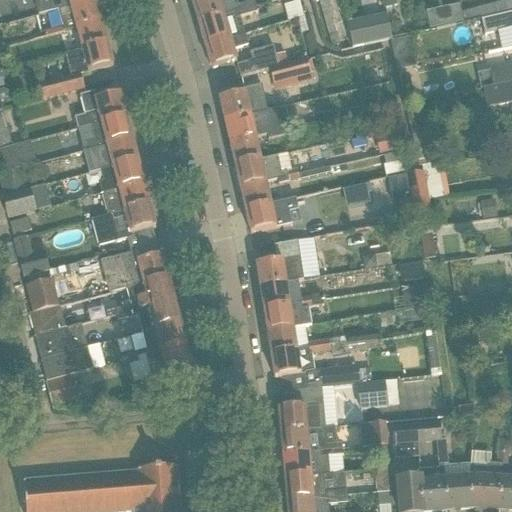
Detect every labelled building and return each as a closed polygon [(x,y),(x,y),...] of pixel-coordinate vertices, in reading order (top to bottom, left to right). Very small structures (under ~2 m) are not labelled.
[(49,0),(53,12),(95,1),(95,0),(49,0)] [(235,0),(204,0),(191,4),(198,26),(223,18),(235,14),(236,20),(246,17),(244,7),(238,9),(235,0)] [(381,0),(383,9),(396,6),(394,0),(381,0)] [(511,0),(461,13),(464,23),(511,10),(511,0)] [(63,28),(42,33),(45,44),(65,38),(64,33),(74,30),(101,23),(95,1),(53,12),(53,13),(58,11),(63,28)] [(254,4),(244,7),(246,17),(256,14),(254,4)] [(459,6),(450,7),(454,25),(462,23),(459,6)] [(511,13),(481,21),(485,36),(511,28),(511,13)] [(386,16),(346,25),(352,49),(391,40),(386,16)] [(223,18),(198,26),(204,48),(229,40),(223,18)] [(107,45),(101,23),(74,30),(80,52),(107,45)] [(245,36),(229,40),(204,48),(211,70),(236,63),(233,52),(248,48),(245,36)] [(397,72),(416,67),(409,37),(390,42),(397,72)] [(107,45),(80,52),(65,56),(70,77),(38,86),(43,101),(84,91),(80,76),(113,68),(107,45)] [(236,67),(239,76),(240,79),(241,78),(268,70),(269,72),(288,67),(288,66),(285,54),(275,57),(273,48),(252,54),(249,54),(252,62),(236,67)] [(288,67),(269,72),(275,92),(311,82),(309,74),(306,63),(305,61),(288,66),(288,67)] [(511,66),(488,71),(492,88),(511,84),(511,66)] [(511,84),(492,88),(492,89),(484,91),(487,109),(511,104),(511,84)] [(261,87),(258,87),(242,91),(243,95),(219,100),(224,123),(250,117),(263,114),(263,113),(266,112),(267,112),(261,87)] [(126,118),(120,95),(95,101),(93,93),(80,97),(85,117),(74,119),(77,130),(100,125),(126,118)] [(285,108),(267,112),(266,112),(268,120),(286,115),(285,108)] [(0,111),(0,151),(12,149),(1,111),(0,111)] [(250,117),(224,123),(229,146),(255,140),(255,139),(267,136),(268,142),(279,140),(276,129),(267,131),(263,114),(250,117)] [(132,140),(126,118),(100,125),(103,136),(92,139),(95,150),(132,140)] [(287,127),(276,129),(279,140),(289,137),(287,127)] [(379,155),(406,149),(402,132),(375,138),(379,155)] [(137,162),(132,140),(95,150),(83,153),(88,175),(100,172),(137,162)] [(260,162),(255,140),(229,146),(234,168),(260,162)] [(12,149),(0,151),(0,174),(22,169),(22,168),(26,167),(20,146),(12,149)] [(260,162),(234,168),(239,190),(265,184),(277,181),(278,187),(289,184),(286,174),(281,175),(277,158),(260,162)] [(137,162),(100,172),(103,182),(99,187),(101,195),(143,184),(137,162)] [(405,177),(402,163),(386,166),(383,166),(386,181),(387,181),(405,177)] [(28,191),(22,169),(0,174),(0,186),(3,198),(28,191)] [(286,174),(289,184),(299,182),(297,172),(286,174)] [(430,218),(422,175),(408,178),(412,202),(400,204),(403,222),(430,218)] [(143,184),(101,195),(107,217),(149,207),(143,184)] [(270,207),(265,184),(239,190),(245,213),(270,207)] [(369,186),(342,192),(346,210),(369,204),(367,195),(366,191),(370,190),(369,186)] [(28,191),(3,198),(8,220),(40,212),(34,190),(28,191)] [(270,207),(245,213),(250,235),(276,230),(290,226),(287,213),(297,211),(294,201),(270,207)] [(494,201),(480,203),(482,221),(497,219),(494,201)] [(149,207),(107,217),(114,244),(132,239),(131,236),(155,229),(149,207)] [(9,225),(13,237),(31,231),(28,219),(9,225)] [(28,238),(13,242),(23,279),(49,272),(44,252),(32,255),(28,238)] [(130,255),(118,258),(119,262),(118,262),(122,278),(126,280),(129,290),(168,279),(162,257),(133,264),(130,255)] [(375,257),(362,258),(363,263),(364,271),(376,269),(375,257)] [(299,259),(282,262),(256,266),(259,289),(285,285),(285,284),(298,283),(297,282),(303,281),(299,259)] [(65,268),(67,275),(90,268),(88,262),(65,268)] [(425,281),(422,264),(398,268),(401,284),(425,281)] [(64,279),(26,288),(32,315),(60,309),(71,306),(64,279)] [(122,305),(123,310),(115,312),(117,321),(127,319),(125,309),(136,307),(137,311),(174,302),(168,279),(129,290),(126,290),(129,303),(122,305)] [(285,284),(285,285),(259,289),(263,312),(301,306),(300,300),(298,283),(285,284)] [(426,294),(411,297),(413,310),(428,308),(426,294)] [(311,298),(313,309),(323,307),(322,297),(311,298)] [(313,309),(311,298),(300,300),(301,306),(302,310),(308,309),(313,309)] [(180,324),(174,302),(137,311),(136,307),(125,309),(127,319),(138,316),(142,334),(180,324)] [(302,310),(301,306),(263,312),(266,334),(293,330),(311,328),(308,309),(302,310)] [(29,316),(34,338),(65,330),(60,309),(32,315),(29,316)] [(180,324),(142,334),(147,351),(148,356),(160,353),(186,346),(180,324)] [(65,330),(34,338),(41,362),(72,353),(86,350),(87,349),(81,326),(66,330),(65,330)] [(296,353),(296,352),(293,330),(266,334),(270,357),(296,353)] [(0,385),(19,382),(8,332),(0,334),(0,385)] [(425,334),(430,371),(439,370),(434,333),(425,334)] [(329,342),(318,344),(320,354),(330,352),(329,342)] [(318,344),(308,345),(308,350),(309,355),(310,355),(320,354),(318,344)] [(192,369),(186,346),(160,353),(166,375),(192,369)] [(72,353),(41,362),(40,362),(46,384),(70,378),(92,372),(86,350),(72,353)] [(308,350),(296,352),(296,353),(270,357),(274,380),(305,375),(305,374),(313,372),(310,355),(309,355),(308,350)] [(147,351),(137,354),(139,363),(140,363),(139,358),(148,356),(147,351)] [(139,363),(137,354),(127,356),(129,366),(139,363)] [(357,368),(318,371),(319,389),(356,385),(358,385),(357,368)] [(70,378),(46,384),(53,409),(77,403),(70,378)] [(385,383),(358,385),(356,385),(358,411),(388,409),(385,383)] [(319,386),(309,387),(310,397),(320,396),(319,389),(319,386)] [(318,407),(304,409),(278,411),(280,435),(322,431),(322,430),(320,430),(318,407)] [(458,409),(459,424),(474,423),(472,407),(458,409)] [(372,447),(387,446),(385,424),(371,425),(372,447)] [(441,442),(440,426),(417,428),(418,444),(441,442)] [(418,444),(417,428),(393,430),(394,446),(418,444)] [(335,430),(322,431),(280,435),(282,457),(308,455),(320,454),(320,459),(332,458),(331,448),(336,447),(335,430)] [(447,454),(446,442),(436,443),(437,455),(447,454)] [(497,453),(508,454),(509,443),(498,442),(497,453)] [(336,447),(331,448),(332,458),(342,457),(342,451),(341,447),(336,447)] [(490,470),(470,469),(469,480),(471,510),(499,511),(501,482),(502,466),(507,466),(508,454),(497,453),(496,466),(490,465),(490,470)] [(447,454),(437,455),(438,470),(419,472),(421,511),(446,511),(444,483),(445,482),(443,466),(448,466),(447,454)] [(310,478),(308,455),(282,457),(284,480),(310,478)] [(469,480),(445,482),(444,483),(446,511),(450,511),(471,510),(469,480),(470,469),(469,468),(469,480)] [(180,511),(177,469),(137,472),(137,474),(23,483),(25,511),(180,511)] [(390,494),(390,488),(388,470),(375,471),(377,495),(390,494)] [(421,511),(419,472),(397,474),(399,495),(396,496),(397,509),(400,509),(400,511),(421,511)] [(332,476),(310,478),(284,480),(286,503),(325,499),(324,494),(323,484),(333,483),(332,476)] [(511,511),(511,482),(501,482),(499,511),(511,511)] [(335,493),(336,504),(347,503),(346,492),(335,493)] [(325,499),(286,503),(286,511),(326,511),(326,505),(336,504),(335,493),(324,494),(325,499)] [(391,507),(390,494),(377,495),(378,508),(391,507)]
